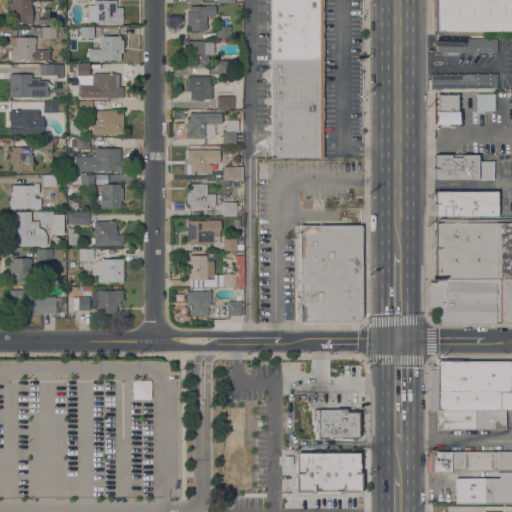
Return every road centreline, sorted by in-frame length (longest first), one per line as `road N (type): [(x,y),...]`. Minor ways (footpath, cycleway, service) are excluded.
road 1 (residential): [(155,338),(154,0)]
road 2 (primary): [(397,254),(397,0)]
road 3 (residential): [(511,339),(318,338)]
road 4 (residential): [(155,338),(0,338)]
